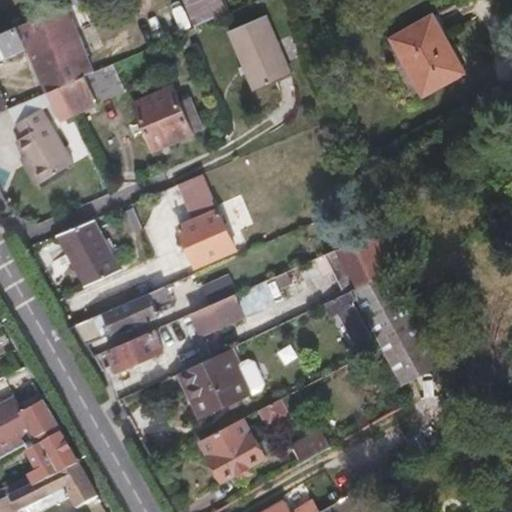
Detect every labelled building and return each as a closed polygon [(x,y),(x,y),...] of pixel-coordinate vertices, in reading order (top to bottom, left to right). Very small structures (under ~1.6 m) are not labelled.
[(228,0),(187,0),(185,1),(196,27),(233,11),(228,0)] [(87,75),(96,71),(68,4),(0,33),(0,61),(29,49),(48,92),(49,92),(62,86),(87,75)] [(434,15),(392,38),(424,96),(465,73),(434,15)] [(268,16),(230,31),(256,91),(293,75),(268,16)] [(187,31),(179,35),(186,49),(193,46),(187,31)] [(87,75),(99,103),(117,95),(104,68),(96,71),(87,75)] [(62,86),(76,116),(100,105),(99,103),(87,75),(62,86)] [(62,86),(49,92),(63,122),(76,116),(62,86)] [(193,134),(183,109),(174,87),(135,103),(156,151),(193,134)] [(4,92),(0,93),(0,113),(11,109),(4,92)] [(195,104),(183,109),(193,134),(205,129),(195,104)] [(16,141),(25,156),(41,184),(76,163),(45,109),(18,124),(25,136),(16,141)] [(41,184),(25,156),(21,159),(37,186),(41,184)] [(193,222),(220,210),(204,174),(177,186),(193,222)] [(314,222),(330,215),(319,192),(304,199),(314,222)] [(387,229),(370,198),(356,204),(372,235),(387,229)] [(220,210),(193,222),(180,228),(196,266),(236,249),(220,210)] [(80,258),(74,261),(86,285),(121,268),(95,220),(67,233),(80,258)] [(372,235),(321,257),(342,296),(353,291),(392,273),(406,266),(387,229),(372,235)] [(80,258),(67,233),(59,236),(74,261),(80,258)] [(293,284),(288,271),(276,277),(282,289),(293,284)] [(444,367),(392,273),(353,291),(358,301),(382,347),(391,365),(403,386),(444,367)] [(202,287),(210,306),(237,294),(230,275),(202,287)] [(263,282),(238,293),(241,300),(249,296),(256,311),(272,304),(263,282)] [(113,334),(115,337),(160,316),(154,303),(170,296),(166,286),(77,325),(88,345),(113,334)] [(372,353),(379,349),(355,303),(358,301),(353,291),(342,296),(323,305),(330,319),(339,315),(356,347),(348,351),(353,362),(372,353)] [(241,300),(238,293),(237,294),(210,306),(192,314),(199,333),(201,336),(256,311),(249,296),(241,300)] [(175,321),(156,329),(165,348),(199,333),(192,314),(175,321)] [(119,346),(109,350),(119,371),(166,351),(165,348),(156,329),(119,346)] [(113,334),(88,345),(95,357),(109,350),(119,346),(115,337),(113,334)] [(379,349),(372,353),(377,363),(380,361),(384,369),(391,365),(382,347),(379,349)] [(233,348),(180,372),(192,399),(197,397),(207,417),(254,394),(241,366),(233,348)] [(250,360),(241,366),(254,394),(264,390),(265,383),(255,363),(250,360)] [(0,454),(11,449),(14,454),(34,442),(61,428),(46,402),(26,412),(18,396),(0,405),(0,454)] [(283,398),(260,410),(268,425),(284,417),(280,410),(287,406),(283,398)] [(256,444),(242,419),(202,440),(225,479),(264,458),(263,456),(271,452),(264,439),(256,444)] [(31,476),(36,486),(82,463),(61,428),(34,442),(38,449),(29,454),(39,472),(31,476)] [(296,444),(305,462),(310,459),(330,448),(321,431),(296,444)] [(330,448),(310,459),(317,473),(339,460),(332,447),(330,448)] [(11,497),(19,511),(23,511),(68,490),(80,510),(102,497),(82,463),(36,486),(11,497)] [(0,502),(0,511),(19,511),(11,497),(0,502)] [(317,511),(314,504),(299,511),(290,511),(284,501),(265,511),(317,511)]
